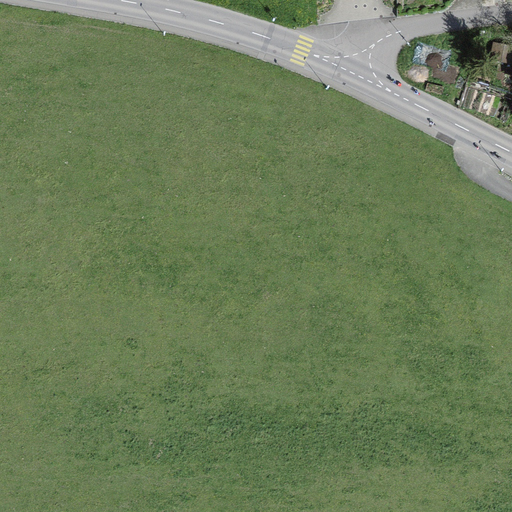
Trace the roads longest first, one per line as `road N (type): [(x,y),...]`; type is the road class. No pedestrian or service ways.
road 1 (tertiary): [(346,69),(303,48),(125,0)]
road 2 (tertiary): [(511,154),(346,69)]
road 3 (residential): [(346,69),(385,36),(511,17)]
